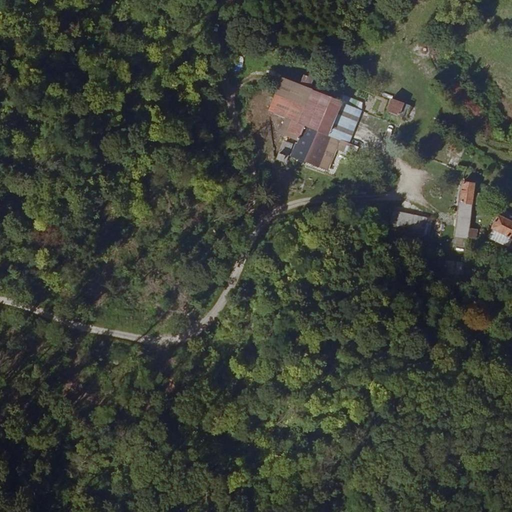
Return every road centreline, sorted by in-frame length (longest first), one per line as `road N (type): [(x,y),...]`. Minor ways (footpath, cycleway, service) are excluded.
road 1 (track): [(393,196),(303,202),(269,216),(238,276),(195,329),(143,339),(0,302)]
road 2 (track): [(237,0),(224,43),(242,143),(269,216)]
